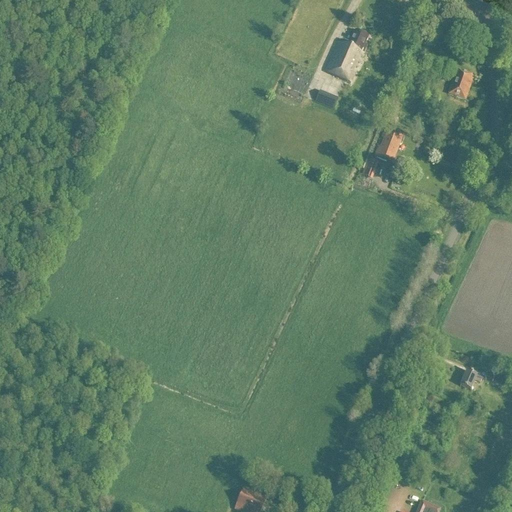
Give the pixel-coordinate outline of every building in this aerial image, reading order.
[(344,84),(351,86),(364,58),(363,58),(367,48),(365,47),(369,39),(355,32),(349,45),(340,42),(324,74),(344,84)] [(465,102),(473,78),(455,73),(448,96),(465,102)] [(334,112),(339,99),(321,92),(316,104),(334,112)] [(395,129),(398,121),(387,117),(384,125),(395,129)] [(392,139),(383,135),(382,140),(384,141),(381,149),(379,148),(374,159),(386,164),(387,160),(393,162),(402,139),(393,135),(392,139)] [(371,181),(378,166),(368,162),(362,177),(371,181)] [(482,381),(476,378),(466,374),(460,388),(470,393),(474,383),(480,385),(482,381)] [(495,378),(493,384),(505,390),(508,383),(495,378)] [(236,511),(260,511),(266,501),(243,491),(234,511),(236,511)] [(474,494),(471,499),(485,505),(487,500),(474,494)] [(439,511),(440,511),(421,503),(417,511),(439,511)]
